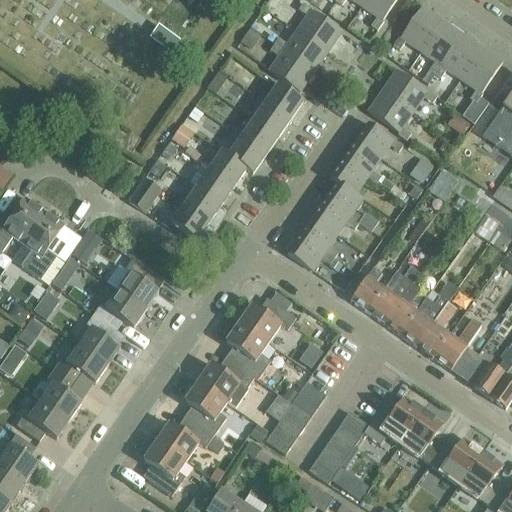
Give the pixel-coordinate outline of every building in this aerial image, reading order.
[(329,0),(324,8),(331,13),(337,6),(335,5),(338,0),(329,0)] [(347,0),(362,10),(368,0),(338,0),(335,5),(337,6),(331,13),(336,17),(347,0)] [(368,0),(362,10),(376,20),(370,29),(377,33),(383,25),(382,24),(398,0),(368,0)] [(307,18),(296,34),(327,55),(341,35),(311,14),(312,12),(303,6),(298,13),(307,18)] [(399,40),(393,49),(399,53),(405,45),(419,55),(441,23),(422,10),(400,41),(399,40)] [(265,11),(257,20),(265,26),(272,16),(265,11)] [(174,53),(185,39),(163,22),(152,35),(174,53)] [(441,23),(419,55),(434,65),(428,74),(434,77),(462,38),(441,23)] [(250,31),(240,44),(250,52),(260,39),(250,31)] [(278,42),(274,48),(313,76),(327,55),(296,34),(286,48),(278,42)] [(462,38),(434,77),(440,82),(446,73),(459,82),(481,51),(462,38)] [(313,76),(274,48),(270,53),(278,59),(268,74),(299,96),(313,76)] [(481,51),(459,82),(475,94),(469,102),(472,104),(462,119),(474,127),(488,106),(480,101),(482,98),(481,97),(502,66),(481,51)] [(396,74),(381,95),(413,116),(423,101),(432,107),(436,100),(428,94),(427,95),(396,74)] [(260,94),(256,100),(290,124),(303,105),(277,88),(269,100),(260,94)] [(413,116),(381,95),(367,115),(398,136),(397,138),(406,144),(410,137),(402,131),(413,116)] [(511,96),(482,140),(511,160),(511,159),(511,96)] [(261,112),(252,124),(277,141),(290,124),(256,100),(252,106),(261,112)] [(195,110),(189,118),(197,124),(203,116),(195,110)] [(236,130),(232,135),(265,159),(277,141),(252,124),(244,136),(236,130)] [(368,127),(355,146),(380,163),(390,149),(398,155),(403,149),(394,143),(393,144),(368,127)] [(182,129),(172,144),(182,151),(192,136),(182,129)] [(236,147),(228,159),(246,172),(246,173),(252,178),(265,159),(232,135),(227,141),(236,147)] [(169,145),(161,157),(168,162),(176,151),(169,145)] [(355,146),(343,163),(376,186),(379,189),(381,187),(402,202),(406,197),(384,182),(385,180),(382,178),(380,181),(372,175),(380,163),(355,146)] [(204,161),(200,167),(234,190),(246,173),(246,172),(228,159),(222,154),(213,167),(204,161)] [(433,168),(421,160),(409,178),(420,186),(433,168)] [(0,161),(0,184),(6,189),(17,173),(0,161)] [(157,162),(149,174),(158,181),(167,169),(157,162)] [(330,181),(336,186),(337,185),(355,198),(356,198),(364,186),(372,192),(376,186),(343,163),(330,181)] [(457,174),(494,200),(501,189),(465,163),(457,174)] [(205,178),(196,190),(221,208),(234,190),(200,167),(196,173),(205,178)] [(440,185),(451,193),(457,183),(446,175),(440,185)] [(161,193),(144,182),(128,205),(145,216),(161,193)] [(451,193),(468,205),(475,196),(457,183),(451,193)] [(354,215),(362,202),(356,198),(355,198),(337,185),(336,186),(325,203),(359,226),(371,234),(378,224),(365,215),(361,220),(354,215)] [(511,196),(501,189),(494,200),(511,212),(511,196)] [(179,196),(175,202),(209,226),(221,208),(196,190),(188,202),(179,196)] [(471,238),(482,222),(481,222),(492,207),(475,196),(468,205),(454,226),(471,238)] [(12,241),(22,248),(45,215),(25,202),(8,226),(0,220),(0,255),(1,256),(12,241)] [(209,226),(175,202),(171,208),(180,214),(171,226),(196,244),(209,226)] [(325,203),(312,221),(337,238),(346,226),(354,232),(355,231),(358,232),(361,228),(325,203)] [(482,222),(498,234),(508,219),(492,207),(481,222),(482,222)] [(45,215),(22,248),(32,254),(21,270),(40,283),(56,260),(47,254),(64,229),(45,215)] [(413,231),(424,244),(438,231),(427,219),(413,231)] [(511,244),(511,221),(508,219),(498,234),(499,234),(490,246),(504,255),(511,244)] [(312,221),(300,239),(333,262),(338,266),(342,260),(329,250),(337,238),(312,221)] [(333,262),(300,239),(287,257),(312,275),(321,262),(329,268),(333,262)] [(128,276),(116,294),(144,314),(157,295),(156,294),(163,284),(130,262),(123,273),(128,276)] [(350,304),(367,315),(384,292),(375,286),(381,277),(373,272),(350,304)] [(367,315),(383,327),(412,286),(416,281),(406,274),(403,279),(396,274),(384,292),(367,315)] [(58,279),(51,289),(61,296),(68,286),(58,279)] [(432,293),(427,299),(400,338),(416,350),(447,306),(457,292),(447,284),(437,297),(432,293)] [(383,327),(400,338),(427,299),(419,293),(420,292),(412,286),(383,327)] [(53,320),(63,297),(48,291),(39,314),(53,320)] [(460,291),(454,302),(469,311),(475,300),(460,291)] [(98,309),(92,319),(115,335),(121,326),(131,333),(144,314),(116,294),(103,313),(98,309)] [(252,309),(239,327),(267,347),(280,329),(287,334),(295,322),(285,315),(291,307),(276,296),(270,304),(272,306),(264,318),(252,309)] [(416,350),(433,361),(449,338),(440,331),(454,311),(447,306),(416,350)] [(90,333),(77,350),(106,369),(118,352),(116,351),(123,341),(114,335),(115,335),(92,319),(85,329),(90,333)] [(433,361),(450,372),(480,329),(471,323),(457,343),(449,338),(433,361)] [(239,327),(225,346),(238,355),(231,366),(254,382),(257,384),(258,383),(270,365),(260,358),(267,347),(239,327)] [(480,329),(450,372),(466,384),(482,360),(474,354),(483,341),(482,340),(487,333),(480,329)] [(23,333),(17,343),(29,351),(35,341),(23,333)] [(317,369),(325,349),(310,343),(302,363),(317,369)] [(9,350),(0,344),(0,362),(0,363),(9,350)] [(474,389),(490,401),(511,368),(511,346),(509,351),(508,350),(501,360),(504,362),(498,372),(490,366),(474,389)] [(60,365),(53,375),(85,396),(91,387),(93,388),(106,369),(77,350),(65,368),(60,365)] [(210,367),(197,386),(226,406),(235,412),(248,393),(247,392),(249,388),(260,395),(265,388),(258,383),(257,384),(254,382),(231,366),(223,376),(210,367)] [(511,368),(490,401),(506,412),(511,403),(511,368)] [(52,387),(39,406),(67,425),(79,408),(78,406),(85,396),(53,375),(47,384),(52,387)] [(197,386),(184,405),(197,414),(190,425),(213,441),(226,422),(219,417),(226,406),(197,386)] [(306,386),(292,406),(312,420),(326,400),(306,386)] [(386,439),(400,448),(422,415),(403,401),(396,411),(386,404),(363,437),(379,449),(386,439)] [(67,425),(39,406),(27,424),(21,420),(14,430),(38,446),(44,437),(54,444),(67,425)] [(292,406),(285,416),(305,429),(312,420),(292,406)] [(419,462),(429,469),(445,446),(435,439),(442,429),(422,415),(400,448),(419,462)] [(261,416),(254,436),(266,441),(274,420),(261,416)] [(285,416),(279,426),(298,439),(305,429),(285,416)] [(349,416),(342,426),(362,439),(363,437),(369,429),(349,416)] [(169,426),(156,445),(185,465),(198,447),(205,452),(213,441),(190,425),(182,435),(169,426)] [(279,426),(272,435),(292,449),(298,439),(279,426)] [(342,426),(335,436),(355,449),(362,439),(342,426)] [(292,449),(272,435),(265,445),(285,459),(292,449)] [(335,436),(321,455),(341,469),(355,449),(335,436)] [(0,472),(22,488),(36,468),(27,462),(34,452),(14,439),(0,459),(0,472)] [(455,453),(445,446),(429,469),(459,489),(482,456),(462,443),(455,453)] [(156,445),(143,464),(156,473),(148,484),(171,500),(185,481),(178,476),(185,465),(156,445)] [(254,461),(266,468),(271,459),(260,452),(254,461)] [(321,455),(315,465),(334,479),(341,469),(321,455)] [(501,470),(482,456),(459,489),(478,503),(488,510),(504,487),(494,480),(501,470)] [(271,459),(266,468),(278,476),(284,467),(271,459)] [(334,479),(315,465),(308,475),(328,489),(334,479)] [(0,472),(0,502),(8,508),(22,488),(0,472)] [(295,488),(306,495),(312,486),(301,479),(295,488)] [(312,486),(306,495),(307,495),(303,501),(320,511),(325,511),(333,500),(312,486)] [(511,511),(511,492),(504,487),(488,510),(486,511),(511,511)] [(218,494),(207,511),(236,511),(240,508),(218,494)] [(196,498),(190,511),(191,511),(203,511),(207,503),(196,498)] [(0,502),(0,511),(5,511),(8,508),(0,502)]
